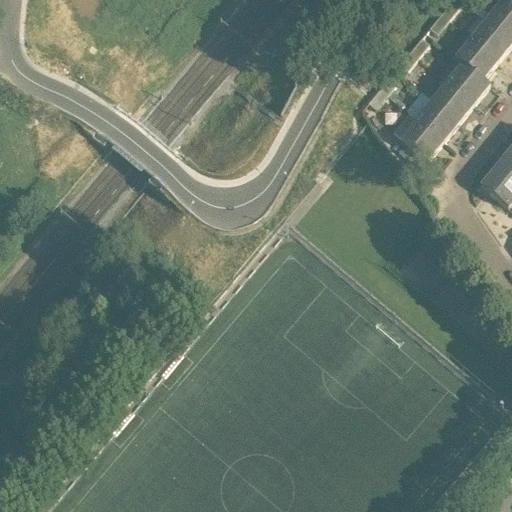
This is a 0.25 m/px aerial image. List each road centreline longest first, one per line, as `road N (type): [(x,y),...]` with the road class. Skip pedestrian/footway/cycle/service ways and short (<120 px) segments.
road 1 (residential): [(390,0),(332,71),(265,189),(245,202),(214,204),(188,190)]
road 2 (unclassified): [(188,190),(91,114),(14,72),(1,50),(9,0)]
road 3 (residential): [(511,116),(468,171),(460,199),(511,279)]
